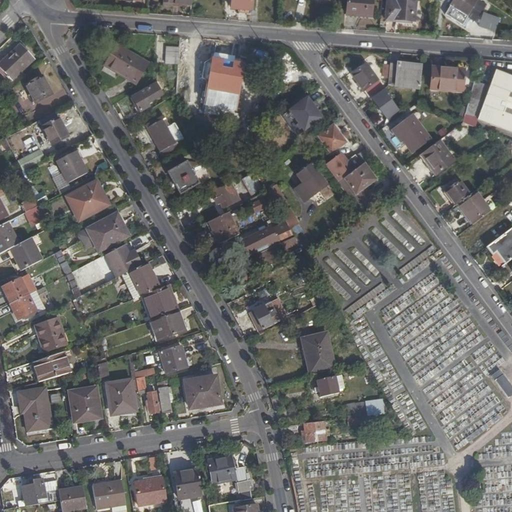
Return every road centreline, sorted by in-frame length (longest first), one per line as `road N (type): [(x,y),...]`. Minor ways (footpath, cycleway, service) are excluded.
road 1 (tertiary): [(38,9),(218,319),(262,419)]
road 2 (residential): [(308,36),(310,56),(511,328)]
road 3 (residential): [(38,9),(64,19),(308,36)]
road 4 (residential): [(262,419),(8,464)]
road 5 (residential): [(308,36),(511,51)]
